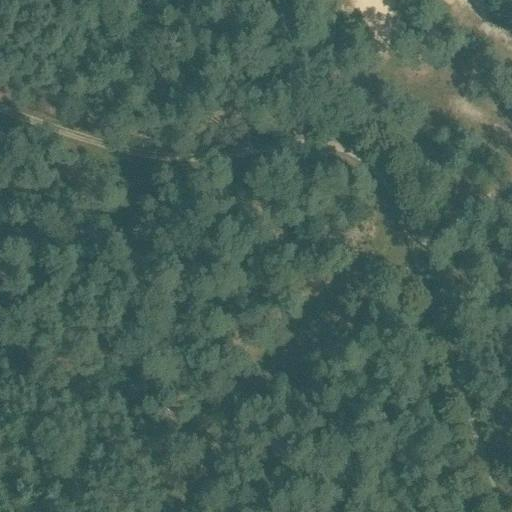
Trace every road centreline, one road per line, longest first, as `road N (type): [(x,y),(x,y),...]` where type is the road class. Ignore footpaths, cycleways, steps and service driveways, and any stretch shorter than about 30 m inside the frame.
road 1 (track): [(0,107),(130,150),(316,143),(359,153),(384,178),(403,227),(491,511)]
road 2 (track): [(170,511),(276,368),(403,227)]
